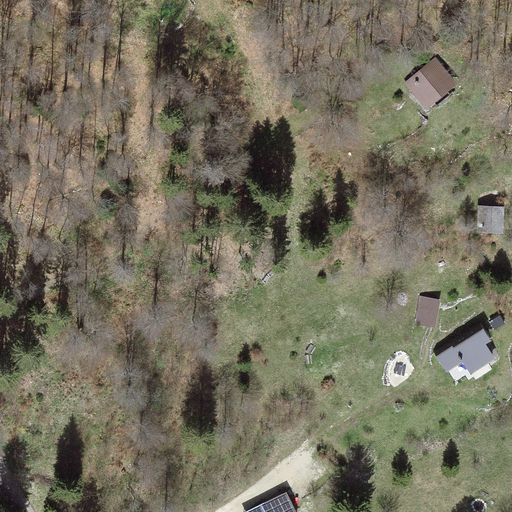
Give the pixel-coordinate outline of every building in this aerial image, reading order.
[(434,59),(407,82),(425,104),(452,82),(434,59)] [(500,229),(501,211),(480,210),(479,228),(500,229)] [(432,326),(437,300),(421,297),(416,323),(432,326)] [(479,324),(436,351),(447,369),(462,359),(470,371),(492,357),(483,342),(489,338),(479,324)] [(296,511),(287,494),(250,511),(296,511)]
